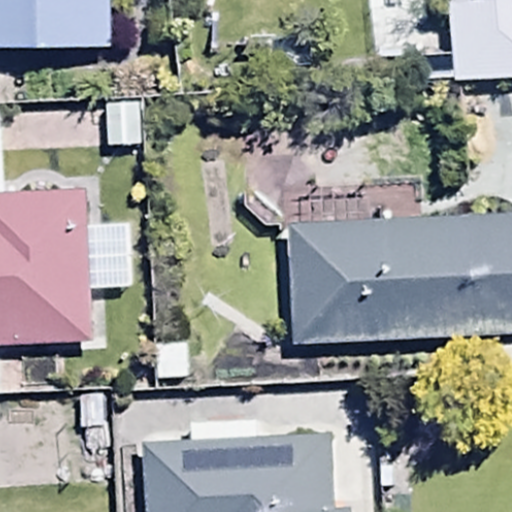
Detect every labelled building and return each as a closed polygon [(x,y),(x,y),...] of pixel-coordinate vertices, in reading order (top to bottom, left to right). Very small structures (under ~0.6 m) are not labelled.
[(110,0),(0,0),(0,12),(110,15),(110,0)] [(511,0),(450,0),(455,59),(425,61),(427,92),(511,85),(511,0)] [(286,231),(293,355),(511,342),(511,225),(369,234),(367,198),(309,201),(311,230),(286,231)] [(0,359),(89,358),(85,200),(0,201),(0,359)] [(192,447),(144,449),(146,511),(333,511),(330,443),(260,446),(259,429),(191,432),(192,447)]
